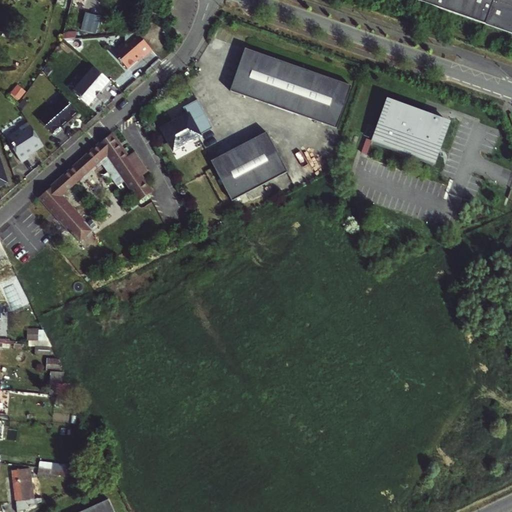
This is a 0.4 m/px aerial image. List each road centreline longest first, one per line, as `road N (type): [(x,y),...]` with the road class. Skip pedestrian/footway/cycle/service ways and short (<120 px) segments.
road 1 (residential): [(0,222),(176,63),(211,0)]
road 2 (tertiary): [(511,90),(252,0)]
